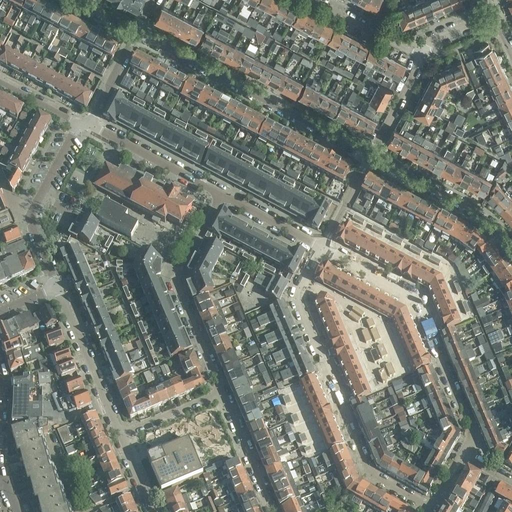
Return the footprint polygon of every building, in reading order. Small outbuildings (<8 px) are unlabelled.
[(15,0),(13,6),(17,9),(17,10),(20,13),(27,0),(15,0)] [(25,21),(29,23),(39,3),(36,1),(35,0),(29,0),(23,12),(28,15),(25,21)] [(130,0),(128,6),(132,9),(132,10),(136,12),(137,11),(143,0),(130,0)] [(259,11),(263,13),(269,0),(258,0),(257,4),(262,6),(259,11)] [(270,10),(274,12),(280,0),(269,0),(263,13),(267,15),(270,10)] [(276,20),(280,22),(289,3),(286,2),(286,1),(284,0),(280,0),(274,12),(278,15),(276,20)] [(369,0),(366,6),(369,7),(370,9),(373,10),(374,10),(375,11),(380,0),(369,0)] [(416,3),(411,5),(418,22),(424,19),(424,18),(427,17),(419,0),(418,0),(416,1),(416,3)] [(419,0),(427,17),(430,16),(431,17),(436,14),(430,0),(419,0)] [(430,0),(436,14),(442,12),(442,11),(445,10),(441,0),(430,0)] [(441,0),(445,10),(448,8),(449,9),(454,7),(451,0),(441,0)] [(36,19),(41,21),(48,7),(47,7),(47,6),(44,4),(43,4),(39,3),(29,23),(27,27),(30,29),(32,25),(36,19)] [(289,3),(280,22),(283,24),(286,19),(291,21),(298,8),(289,3)] [(406,5),(402,7),(409,25),(412,23),(413,24),(418,22),(411,5),(407,7),(406,5)] [(219,10),(226,14),(228,9),(221,6),(219,10)] [(40,33),(45,36),(57,12),(54,10),(54,9),(51,7),(49,8),(48,7),(41,21),(45,24),(40,33)] [(161,24),(165,26),(172,13),(162,7),(155,21),(156,21),(157,23),(160,25),(161,24)] [(409,25),(402,7),(398,9),(399,11),(390,14),(391,15),(390,15),(392,21),(393,21),(393,22),(398,20),(400,26),(403,27),(409,25)] [(294,40),(298,32),(308,13),(300,9),(292,22),(297,25),(290,38),(294,40)] [(214,16),(224,21),(226,16),(216,11),(214,16)] [(56,36),(59,31),(66,17),(65,16),(65,15),(62,13),(60,14),(57,12),(45,36),(44,37),(48,39),(51,33),(56,36)] [(193,23),(186,37),(189,39),(190,40),(193,42),(194,42),(196,42),(203,29),(197,26),(199,22),(198,22),(202,14),(198,12),(192,23),(193,23)] [(174,31),(175,31),(182,18),(172,13),(165,26),(169,28),(170,30),(173,31),(174,31)] [(306,36),(309,31),(317,17),(312,14),(311,15),(308,13),(298,32),(306,36)] [(247,18),(239,14),(237,17),(245,22),(247,18)] [(226,16),(224,21),(233,26),(235,21),(226,16)] [(60,40),(64,42),(75,21),(72,20),(71,18),(68,17),(67,17),(66,17),(59,31),(64,33),(60,40)] [(308,44),(312,46),(325,22),(322,20),(317,17),(309,31),(314,34),(308,44)] [(181,35),(186,37),(193,23),(192,23),(182,18),(175,31),(176,32),(177,33),(180,35),(181,35)] [(3,24),(12,28),(14,24),(6,19),(3,24)] [(71,37),(76,40),(84,26),(83,25),(82,24),(79,23),(78,23),(75,21),(64,42),(68,44),(71,37)] [(325,22),(312,46),(316,48),(321,38),(326,40),(333,27),(325,22)] [(11,29),(0,23),(0,28),(9,33),(11,29)] [(236,27),(243,31),(246,27),(238,23),(236,27)] [(263,33),(263,34),(265,30),(264,30),(266,27),(259,24),(256,30),(263,33)] [(78,49),(82,51),(93,31),(89,29),(89,28),(86,26),(85,27),(84,26),(76,40),(82,43),(78,49)] [(328,53),(331,55),(343,32),(335,27),(328,41),(332,43),(328,53)] [(199,45),(208,50),(215,37),(218,31),(214,29),(211,34),(206,31),(199,45)] [(89,47),(94,49),(101,35),(100,35),(100,34),(97,32),(96,32),(93,31),(82,51),(85,53),(89,47)] [(228,37),(224,35),(218,31),(215,37),(208,50),(218,55),(225,42),(228,37)] [(272,36),(281,40),(283,36),(275,31),(272,36)] [(342,55),(345,50),(352,36),(347,33),(347,34),(343,32),(331,55),(335,57),(337,53),(342,55)] [(92,53),(101,58),(110,40),(107,38),(107,37),(104,36),(102,36),(101,35),(94,49),(92,53)] [(344,62),(348,64),(360,41),(357,39),(357,38),(352,36),(345,50),(349,52),(344,62)] [(110,40),(101,58),(99,60),(103,62),(107,56),(112,59),(119,45),(118,44),(118,43),(115,41),(113,42),(110,40)] [(360,41),(348,64),(352,66),(357,56),(362,59),(369,45),(360,41)] [(218,55),(228,60),(235,47),(225,42),(218,55)] [(290,48),(296,51),(299,46),(293,42),(290,48)] [(481,65),(497,57),(494,51),(493,52),(491,48),(490,49),(488,44),(472,52),(477,61),(478,60),(481,65)] [(363,71),(367,73),(369,69),(369,70),(379,51),(370,46),(363,60),(368,62),(363,71)] [(228,60),(237,65),(244,52),(235,47),(228,60)] [(0,55),(0,64),(5,67),(13,53),(4,48),(0,55)] [(57,55),(61,57),(66,60),(68,55),(59,51),(57,55)] [(376,66),(381,69),(388,56),(388,55),(387,54),(385,53),(383,53),(379,51),(369,70),(369,69),(367,73),(371,76),(376,66)] [(237,65),(247,70),(254,57),(244,52),(237,65)] [(291,56),(298,60),(301,56),(294,52),(291,56)] [(5,67),(14,72),(22,58),(13,53),(5,67)] [(133,75),(137,77),(146,59),(143,57),(143,56),(139,54),(138,55),(137,54),(130,68),(135,70),(133,75)] [(384,77),(387,79),(397,60),(394,59),(393,57),(391,56),(390,56),(388,56),(381,69),(386,72),(384,77)] [(247,70),(257,76),(264,62),(254,57),(247,70)] [(312,62),(303,57),(301,62),(311,67),(312,64),(312,62)] [(481,70),(483,74),(500,66),(499,63),(500,62),(497,57),(481,65),(483,69),(481,70)] [(14,72),(23,76),(31,62),(22,58),(14,72)] [(79,58),(76,63),(80,65),(84,67),(87,62),(79,58)] [(142,74),(147,77),(154,63),(150,60),(149,61),(146,59),(137,77),(140,79),(142,74)] [(397,60),(387,79),(384,85),(390,88),(393,82),(391,81),(394,76),(399,78),(406,65),(397,60)] [(84,68),(93,72),(97,66),(88,61),(84,68)] [(328,61),(326,65),(334,69),(336,65),(328,61)] [(23,76),(32,81),(39,67),(31,62),(23,76)] [(257,76),(266,81),(273,67),(264,62),(257,76)] [(457,62),(451,64),(458,81),(463,79),(464,81),(468,79),(461,62),(458,63),(457,62)] [(149,84),(153,86),(162,68),(159,66),(159,65),(154,63),(147,77),(152,79),(149,84)] [(446,68),(444,69),(451,86),(454,85),(453,83),(458,81),(451,64),(446,67),(446,68)] [(97,66),(93,72),(102,77),(106,71),(97,66)] [(487,77),(489,82),(505,74),(503,69),(502,69),(500,66),(483,74),(485,78),(487,77)] [(32,81),(41,86),(48,72),(39,67),(32,81)] [(74,67),(71,72),(67,80),(75,84),(79,76),(80,77),(83,71),(77,69),(74,67)] [(266,81),(276,86),(283,72),(273,67),(266,81)] [(159,83),(164,85),(171,71),(166,69),(166,70),(162,68),(153,86),(156,88),(159,83)] [(435,72),(432,78),(449,87),(451,86),(444,69),(442,70),(442,68),(436,71),(436,72),(435,72)] [(167,99),(170,95),(169,94),(179,76),(175,75),(176,74),(171,71),(164,85),(168,88),(164,97),(167,99)] [(41,86),(50,91),(57,76),(48,72),(41,86)] [(276,86),(286,91),(293,78),(283,72),(276,86)] [(489,88),(491,92),(509,84),(507,80),(508,80),(505,74),(489,82),(491,87),(489,88)] [(50,91),(59,95),(66,81),(57,76),(50,91)] [(169,94),(170,95),(178,99),(187,81),(186,80),(187,80),(182,77),(182,78),(179,76),(169,94)] [(125,78),(120,87),(129,91),(133,82),(125,78)] [(293,78),(286,91),(295,96),(302,83),(293,78)] [(429,81),(426,87),(443,95),(444,93),(446,94),(448,90),(447,88),(449,87),(432,78),(430,82),(429,81)] [(321,108),(324,110),(339,82),(335,80),(327,95),(323,92),(315,107),(320,109),(321,108)] [(59,95),(68,100),(75,86),(66,81),(59,95)] [(299,97),(307,102),(317,83),(313,81),(311,86),(306,84),(299,97)] [(181,98),(189,102),(198,86),(189,82),(181,98)] [(339,82),(324,110),(332,115),(340,101),(335,99),(341,87),(337,85),(339,83),(339,82)] [(310,104),(315,107),(323,92),(318,90),(321,85),(317,83),(307,102),(311,103),(310,104)] [(371,86),(369,90),(387,100),(392,91),(379,84),(376,89),(371,86)] [(495,95),(497,100),(511,92),(511,88),(511,86),(510,87),(509,84),(491,92),(493,96),(495,95)] [(68,100),(76,105),(84,91),(75,86),(68,100)] [(189,102),(198,107),(206,91),(198,86),(189,102)] [(424,93),(423,96),(440,105),(441,101),(440,101),(443,95),(426,87),(423,92),(424,93)] [(350,107),(353,102),(356,96),(360,90),(356,88),(352,96),(351,95),(346,105),(341,102),(334,116),(343,120),(350,107)] [(104,118),(115,124),(126,102),(119,98),(122,92),(118,90),(104,118)] [(387,100),(369,90),(367,94),(372,96),(369,101),(383,108),(387,100)] [(84,91),(76,105),(85,109),(93,95),(84,91)] [(198,107),(206,111),(215,95),(206,91),(198,107)] [(498,105),(500,109),(511,103),(511,92),(497,100),(500,104),(498,105)] [(206,111),(215,116),(223,100),(215,95),(206,111)] [(0,105),(0,111),(7,115),(14,101),(5,96),(0,105)] [(420,98),(417,104),(433,112),(435,109),(437,109),(440,105),(423,96),(421,99),(420,98)] [(474,100),(478,109),(484,106),(480,98),(474,100)] [(215,116),(223,120),(232,104),(223,100),(215,116)] [(14,101),(7,115),(17,120),(24,106),(14,101)] [(122,124),(127,126),(135,110),(125,105),(127,102),(126,102),(115,124),(116,123),(121,125),(122,124)] [(504,112),(506,117),(511,114),(511,103),(500,109),(502,113),(504,112)] [(223,120),(232,125),(240,109),(232,104),(223,120)] [(433,112),(417,104),(414,109),(415,110),(413,113),(430,122),(432,119),(430,118),(433,112)] [(162,109),(170,113),(172,109),(164,105),(162,109)] [(483,118),(484,117),(488,115),(484,106),(478,109),(483,118)] [(351,125),(352,125),(359,112),(350,107),(343,120),(347,122),(347,124),(349,125),(351,125)] [(370,111),(360,130),(369,134),(376,121),(372,118),(374,113),(376,114),(377,111),(372,108),(371,111),(370,111)] [(232,125),(240,129),(248,113),(240,109),(232,125)] [(357,128),(360,130),(370,111),(367,109),(364,114),(359,112),(352,125),(353,125),(353,127),(355,128),(357,128)] [(131,131),(136,133),(146,116),(135,110),(127,126),(131,129),(131,131)] [(171,116),(180,121),(182,116),(173,112),(171,116)] [(188,122),(189,123),(191,120),(190,119),(192,116),(185,112),(182,116),(180,121),(187,124),(188,122)] [(37,113),(32,122),(46,130),(51,121),(37,113)] [(240,129),(249,133),(257,118),(248,113),(240,129)] [(458,114),(453,122),(456,124),(460,126),(465,117),(458,114)] [(143,135),(147,137),(156,121),(146,116),(136,133),(141,136),(143,135)] [(192,118),(191,120),(189,123),(198,128),(200,122),(192,118)] [(257,118),(249,133),(257,138),(265,122),(257,118)] [(449,120),(444,129),(450,132),(451,133),(456,124),(453,122),(449,120)] [(152,142),(157,144),(166,127),(156,121),(147,137),(152,140),(152,142)] [(32,122),(28,131),(42,139),(46,130),(32,122)] [(259,139),(267,143),(275,127),(267,123),(259,139)] [(211,135),(214,136),(216,133),(213,131),(203,126),(201,129),(211,135)] [(393,146),(396,148),(406,130),(407,128),(403,126),(400,133),(394,130),(387,143),(388,144),(389,146),(391,147),(393,146)] [(164,146),(168,148),(177,132),(166,127),(157,144),(162,147),(164,146)] [(267,143),(276,148),(284,132),(275,127),(267,143)] [(405,154),(405,153),(412,139),(415,134),(406,130),(396,148),(398,149),(398,150),(405,154)] [(28,131),(23,140),(37,148),(42,139),(28,131)] [(173,153),(178,156),(187,138),(177,132),(168,148),(173,151),(173,153)] [(276,148),(284,152),(292,136),(284,132),(276,148)] [(217,138),(223,141),(225,137),(219,135),(216,133),(214,136),(217,138)] [(413,157),(414,157),(421,144),(416,141),(419,135),(416,133),(415,134),(412,139),(405,153),(408,154),(409,156),(411,157),(413,157)] [(482,134),(476,137),(478,141),(477,141),(479,142),(483,144),(487,143),(482,134)] [(284,152),(292,157),(301,141),(292,136),(284,152)] [(185,157),(189,159),(198,144),(187,138),(178,156),(183,158),(185,157)] [(23,140),(18,149),(32,156),(37,148),(23,140)] [(419,160),(423,162),(433,142),(430,140),(426,147),(421,144),(414,157),(415,158),(415,160),(418,161),(419,160)] [(292,157),(301,161),(309,145),(301,141),(292,157)] [(430,166),(431,167),(438,153),(433,151),(437,144),(433,142),(423,162),(426,164),(426,165),(429,167),(430,166)] [(198,144),(189,159),(194,162),(194,164),(199,167),(209,149),(198,144)] [(499,144),(494,147),(495,149),(498,156),(500,155),(504,153),(499,144)] [(301,161),(309,165),(318,150),(309,145),(301,161)] [(440,171),(452,148),(453,147),(449,145),(447,149),(443,156),(438,153),(431,167),(432,167),(433,169),(435,170),(437,170),(440,171)] [(473,150),(482,155),(485,150),(476,145),(473,150)] [(241,146),(240,150),(245,152),(248,154),(249,152),(246,150),(247,149),(241,146)] [(448,175),(449,176),(456,163),(451,160),(456,150),(452,148),(440,171),(443,173),(444,175),(446,176),(448,175)] [(18,149),(13,158),(27,165),(32,156),(18,149)] [(309,165),(318,170),(326,154),(318,150),(309,165)] [(210,170),(214,173),(223,157),(212,151),(202,168),(208,171),(210,170)] [(250,155),(258,160),(260,156),(252,152),(250,155)] [(318,170),(326,174),(334,159),(335,159),(335,158),(328,154),(328,155),(326,154),(318,170)] [(219,177),(224,180),(233,162),(223,157),(214,173),(218,175),(219,177)] [(27,165),(13,158),(9,167),(23,174),(27,165)] [(457,181),(466,165),(468,160),(465,158),(461,165),(456,163),(449,176),(450,177),(450,178),(453,179),(454,179),(457,181)] [(326,174),(334,179),(343,163),(335,159),(334,159),(326,174)] [(502,166),(506,172),(507,171),(511,177),(511,175),(511,170),(504,161),(502,166)] [(231,181),(235,184),(243,168),(233,162),(224,180),(229,182),(231,181)] [(343,163),(334,179),(343,183),(351,168),(343,163)] [(465,184),(466,185),(473,172),(468,169),(469,167),(466,165),(457,181),(460,182),(461,184),(463,185),(465,184)] [(158,225),(160,221),(165,223),(167,220),(180,227),(192,204),(172,193),(121,167),(118,173),(106,166),(95,186),(154,218),(152,221),(158,225)] [(500,176),(506,172),(502,166),(500,169),(497,171),(500,176)] [(239,188),(245,191),(254,173),(243,168),(235,184),(239,186),(239,188)] [(472,188),(475,190),(486,170),(482,168),(478,175),(473,172),(466,185),(467,186),(468,187),(470,188),(472,188)] [(8,169),(6,173),(13,176),(8,185),(11,191),(13,192),(22,176),(8,169)] [(486,170),(475,190),(478,191),(479,193),(481,194),(483,194),(484,195),(491,181),(485,178),(489,171),(486,170)] [(252,192),(256,195),(264,179),(254,173),(245,191),(250,194),(252,192)] [(363,200),(367,202),(378,182),(374,180),(374,178),(371,177),(370,177),(369,177),(361,191),(367,194),(363,200)] [(260,199),(265,202),(275,184),(264,179),(256,195),(260,197),(260,199)] [(374,197),(379,200),(387,186),(386,186),(385,185),(383,183),(381,184),(378,182),(367,202),(364,207),(368,209),(371,204),(374,197)] [(490,200),(492,202),(506,189),(503,186),(501,187),(496,182),(489,189),(490,189),(489,189),(491,191),(485,197),(489,201),(490,200)] [(272,203),(277,206),(285,190),(275,184),(265,202),(271,205),(272,203)] [(381,209),(385,211),(395,191),(392,189),(391,188),(389,186),(388,187),(387,186),(379,200),(384,203),(381,209)] [(320,192),(325,195),(328,190),(323,187),(320,192)] [(494,205),(498,210),(511,197),(508,194),(509,192),(506,189),(492,202),(495,205),(494,205)] [(281,210),(286,213),(296,195),(285,190),(277,206),(281,208),(281,210)] [(328,190),(325,195),(334,200),(337,195),(328,190)] [(392,207),(397,210),(404,196),(403,195),(403,194),(400,192),(399,193),(395,191),(385,211),(388,213),(392,207)] [(293,215),(298,217),(306,201),(296,195),(286,213),(291,216),(293,215)] [(399,225),(400,225),(413,200),(409,198),(409,197),(406,196),(405,196),(404,196),(397,210),(402,212),(399,219),(401,220),(399,225)] [(503,214),(506,216),(511,210),(511,198),(511,197),(498,210),(502,214),(503,214)] [(409,216),(414,219),(422,205),(421,204),(421,203),(418,202),(417,202),(413,200),(400,225),(403,227),(406,222),(409,216)] [(306,225),(318,203),(317,203),(316,206),(306,201),(298,217),(302,219),(302,221),(306,224),(306,225)] [(318,203),(306,225),(318,231),(332,203),(328,201),(325,207),(318,203)] [(96,220),(131,239),(138,226),(125,219),(128,215),(105,203),(96,220)] [(352,209),(361,214),(363,209),(354,205),(352,209)] [(422,205),(414,219),(420,222),(416,228),(414,233),(417,235),(420,230),(431,210),(427,208),(427,206),(424,205),(423,205),(422,205)] [(212,234),(219,238),(231,216),(220,210),(205,238),(209,240),(212,234)] [(434,211),(431,210),(420,230),(424,232),(427,225),(432,228),(440,214),(438,214),(438,212),(435,211),(434,211)] [(0,233),(16,227),(16,226),(14,223),(15,222),(14,222),(11,216),(11,215),(10,212),(10,211),(9,211),(1,215),(0,214),(0,233)] [(433,230),(442,235),(450,219),(442,214),(433,230)] [(79,222),(76,226),(94,235),(99,227),(79,216),(77,220),(79,222)] [(222,236),(231,241),(240,225),(236,223),(235,220),(231,218),(232,217),(231,216),(219,238),(220,239),(222,236)] [(442,235),(451,239),(459,224),(450,219),(442,235)] [(389,229),(388,229),(396,233),(398,228),(391,224),(389,229)] [(451,239),(458,243),(468,228),(459,224),(451,239)] [(231,241),(242,246),(251,229),(246,226),(244,227),(240,225),(231,241)] [(343,225),(335,240),(345,246),(353,230),(343,225)] [(94,235),(76,226),(74,230),(72,229),(69,236),(76,240),(77,238),(89,244),(94,235)] [(458,243),(465,249),(476,235),(468,228),(458,243)] [(2,234),(7,245),(20,239),(20,237),(20,236),(19,234),(18,233),(16,229),(2,234)] [(242,246),(252,252),(261,236),(256,234),(256,231),(251,229),(242,246)] [(353,230),(345,246),(355,251),(363,235),(353,230)] [(363,235),(355,251),(364,256),(372,240),(363,235)] [(474,255),(477,251),(484,241),(476,235),(465,249),(474,255)] [(252,252),(263,257),(272,240),(267,237),(265,238),(261,236),(252,252)] [(203,245),(201,250),(219,259),(224,250),(204,240),(202,244),(203,245)] [(263,257),(273,263),(282,247),(277,245),(277,242),(272,240),(263,257)] [(372,240),(364,256),(374,261),(382,245),(372,240)] [(477,251),(482,258),(496,248),(492,241),(488,244),(484,241),(477,251)] [(428,249),(432,251),(435,247),(427,243),(425,247),(428,249)] [(17,259),(24,275),(35,271),(25,248),(21,250),(19,245),(7,250),(7,249),(6,249),(5,245),(0,247),(0,248),(1,251),(1,253),(2,258),(4,264),(17,259)] [(382,245),(374,261),(383,266),(392,250),(382,245)] [(65,261),(66,264),(82,258),(77,247),(61,254),(64,261),(65,261)] [(281,271),(282,271),(294,249),(293,249),(292,250),(288,248),(286,249),(282,247),(273,263),(283,268),(281,271)] [(484,262),(487,266),(502,256),(496,248),(482,258),(478,261),(481,265),(484,262)] [(294,249),(282,271),(289,275),(286,281),(290,283),(305,255),(294,249)] [(133,269),(141,288),(162,279),(161,277),(161,264),(163,261),(144,250),(133,269)] [(197,254),(195,258),(214,268),(219,259),(201,250),(199,254),(197,254)] [(392,250),(383,266),(393,271),(401,255),(392,250)] [(453,263),(454,264),(457,259),(452,254),(448,259),(453,263)] [(401,255),(393,271),(403,276),(411,260),(401,255)] [(492,273),(493,274),(507,263),(502,256),(487,266),(483,269),(488,276),(492,273)] [(66,264),(71,274),(86,268),(82,258),(66,264)] [(187,273),(186,278),(211,279),(211,275),(214,268),(195,258),(187,273)] [(454,264),(456,269),(462,265),(458,258),(457,259),(454,264)] [(23,275),(24,275),(17,259),(4,264),(5,268),(6,267),(12,280),(23,276),(23,275)] [(411,260),(403,276),(412,281),(420,266),(411,260)] [(493,285),(498,282),(511,271),(511,270),(507,263),(493,274),(496,278),(491,282),(493,285)] [(322,265),(314,280),(324,285),(332,270),(322,265)] [(456,269),(459,274),(466,271),(462,265),(456,269)] [(420,266),(412,281),(422,286),(430,271),(420,266)] [(5,268),(0,269),(0,285),(12,280),(6,267),(5,268)] [(71,274),(75,285),(90,278),(86,268),(71,274)] [(332,270),(324,285),(334,290),(342,275),(332,270)] [(430,271),(422,286),(428,289),(444,282),(442,277),(430,271)] [(459,274),(463,282),(468,279),(470,278),(466,271),(459,274)] [(499,292),(503,289),(504,289),(511,283),(511,271),(498,282),(494,285),(499,292)] [(342,275),(334,290),(343,295),(351,280),(342,275)] [(258,276),(256,280),(284,294),(288,285),(275,278),(272,283),(258,276)] [(90,278),(75,285),(74,285),(78,296),(95,289),(90,278)] [(211,279),(186,278),(186,283),(193,300),(213,292),(210,284),(211,279)] [(141,288),(145,297),(164,289),(162,284),(163,283),(162,279),(141,288)] [(460,283),(464,291),(470,289),(472,288),(468,279),(463,282),(460,283)] [(284,294),(256,280),(254,284),(268,291),(265,296),(279,303),(284,294)] [(351,280),(343,295),(353,301),(361,285),(351,280)] [(444,282),(428,289),(432,299),(448,292),(444,282)] [(499,292),(504,299),(511,296),(511,283),(504,289),(503,289),(499,292)] [(361,285),(353,301),(362,306),(370,290),(361,285)] [(145,297),(149,305),(169,297),(168,293),(166,293),(164,289),(145,297)] [(370,290),(362,306),(372,311),(380,295),(370,290)] [(84,309),(85,309),(100,302),(96,292),(79,298),(84,309)] [(448,292),(432,299),(436,309),(453,302),(448,292)] [(470,297),(474,305),(478,303),(480,301),(477,294),(470,297)] [(380,295),(372,311),(381,315),(389,300),(380,295)] [(194,302),(198,311),(212,305),(208,296),(194,302)] [(319,296),(315,304),(318,313),(334,306),(334,305),(334,304),(319,296)] [(504,310),(508,308),(511,306),(511,296),(504,299),(506,304),(503,306),(504,310)] [(149,305),(153,314),(171,306),(169,302),(171,300),(169,297),(149,305)] [(474,305),(476,311),(482,309),(489,305),(486,299),(480,301),(478,303),(474,305)] [(389,300),(381,315),(390,320),(398,305),(389,300)] [(85,309),(89,319),(105,312),(100,302),(85,309)] [(453,302),(436,309),(441,319),(457,312),(453,302)] [(198,311),(201,319),(221,311),(217,303),(212,305),(198,311)] [(250,323),(252,327),(287,312),(283,303),(269,309),(271,314),(250,323)] [(233,306),(236,314),(241,312),(240,309),(237,304),(233,306)] [(398,305),(390,320),(393,321),(394,325),(410,318),(406,309),(398,305)] [(153,314),(156,323),(177,314),(175,311),(173,311),(171,306),(153,314)] [(334,306),(318,313),(322,322),(338,315),(334,306)] [(40,314),(34,316),(38,325),(44,322),(46,328),(57,324),(51,309),(49,309),(45,310),(45,311),(40,313),(40,314)] [(476,311),(480,320),(486,317),(482,309),(476,311)] [(201,319),(205,328),(224,319),(221,311),(201,319)] [(105,312),(89,319),(94,329),(109,323),(105,312)] [(241,312),(236,314),(240,322),(244,320),(241,312)] [(275,323),(277,327),(291,321),(287,312),(252,327),(254,332),(275,323)] [(457,312),(441,319),(445,329),(461,323),(457,312)] [(156,323),(160,332),(179,324),(177,320),(178,318),(177,314),(156,323)] [(338,315),(322,322),(326,331),(342,325),(338,315)] [(2,345),(18,339),(22,337),(22,336),(39,329),(36,323),(33,325),(29,317),(6,327),(6,326),(0,328),(0,339),(2,345)] [(486,317),(480,320),(483,327),(489,324),(486,317)] [(410,318),(394,325),(398,334),(414,328),(410,318)] [(208,336),(222,330),(228,327),(224,319),(205,328),(208,336)] [(264,338),(266,342),(295,330),(291,321),(277,327),(279,332),(264,338)] [(93,330),(97,340),(113,333),(109,323),(94,329),(93,330)] [(160,332),(164,341),(184,332),(183,329),(181,329),(179,324),(160,332)] [(342,325),(326,331),(330,341),(346,334),(342,325)] [(490,327),(484,329),(486,335),(493,333),(490,327)] [(414,328),(398,334),(402,344),(418,337),(414,328)] [(248,329),(243,331),(247,339),(251,337),(248,329)] [(282,340),(285,346),(300,339),(296,329),(295,330),(266,342),(268,347),(282,340)] [(440,335),(443,343),(462,336),(461,331),(456,333),(454,329),(440,335)] [(208,336),(212,344),(226,338),(222,330),(208,336)] [(59,331),(44,338),(49,349),(64,342),(63,341),(64,340),(62,336),(61,336),(59,331)] [(164,341),(168,350),(188,341),(184,332),(164,341)] [(487,337),(491,346),(501,341),(497,333),(487,337)] [(346,334),(330,341),(334,351),(350,344),(346,334)] [(103,354),(104,353),(119,346),(115,336),(98,343),(103,354)] [(443,343),(447,352),(461,346),(459,342),(464,340),(462,336),(443,343)] [(418,337),(402,344),(406,353),(422,346),(418,337)] [(212,344),(215,352),(229,346),(226,338),(212,344)] [(20,346),(18,339),(2,345),(2,346),(1,348),(3,351),(5,352),(6,356),(27,350),(25,344),(20,346)] [(272,357),(274,361),(303,349),(304,348),(300,339),(285,346),(287,351),(272,357)] [(188,341),(168,350),(172,359),(192,350),(188,341)] [(350,344),(334,351),(338,361),(354,354),(350,344)] [(500,344),(492,347),(495,355),(503,352),(500,344)] [(255,345),(250,347),(250,348),(247,349),(251,357),(258,354),(255,345)] [(480,348),(484,356),(491,353),(488,345),(480,348)] [(41,346),(6,357),(11,373),(14,372),(15,374),(27,370),(25,365),(38,361),(39,365),(41,364),(43,370),(33,372),(34,377),(49,376),(54,375),(47,363),(41,346)] [(104,353),(108,363),(123,357),(119,346),(104,353)] [(215,352),(219,361),(233,355),(229,346),(215,352)] [(422,346),(406,353),(410,362),(426,356),(422,346)] [(447,352),(450,360),(471,351),(469,347),(463,350),(461,346),(447,352)] [(290,359),(292,364),(306,358),(303,349),(274,361),(276,365),(290,359)] [(52,357),(57,367),(72,361),(70,356),(71,356),(69,352),(68,352),(67,350),(52,357)] [(454,368),(468,363),(475,360),(471,351),(450,360),(454,368)] [(222,369),(223,371),(237,365),(235,359),(241,357),(239,352),(233,355),(219,361),(222,369)] [(491,353),(484,356),(486,363),(494,360),(491,353)] [(179,360),(183,368),(197,362),(193,354),(179,360)] [(354,354),(338,361),(339,363),(343,371),(359,364),(354,354)] [(502,355),(496,357),(499,366),(505,363),(502,355)] [(255,358),(258,366),(263,364),(259,356),(255,358)] [(426,356),(410,362),(415,374),(431,367),(426,356)] [(108,363),(112,374),(128,367),(123,357),(108,363)] [(282,379),(310,367),(306,358),(292,364),(294,368),(273,377),(275,381),(282,379)] [(72,361),(57,367),(61,378),(76,372),(76,370),(75,366),(74,366),(72,361)] [(492,361),(487,363),(491,371),(495,370),(492,361)] [(186,377),(190,375),(201,371),(197,362),(183,368),(186,377)] [(237,365),(223,371),(227,380),(245,372),(242,363),(237,365)] [(454,368),(457,377),(472,371),(468,363),(454,368)] [(359,364),(343,371),(343,373),(347,381),(363,374),(359,364)] [(128,367),(112,374),(114,377),(113,378),(116,385),(132,378),(128,367)] [(310,367),(282,379),(284,383),(298,377),(300,382),(314,376),(310,367)] [(413,381),(415,385),(435,377),(431,368),(417,374),(419,379),(413,381)] [(190,375),(193,382),(197,380),(201,389),(207,386),(201,371),(190,375)] [(457,377),(461,385),(475,379),(472,371),(457,377)] [(227,380),(230,388),(249,380),(245,372),(227,380)] [(262,375),(265,383),(270,381),(269,378),(266,372),(262,375)] [(508,372),(503,374),(507,382),(511,380),(508,372)] [(363,374),(347,381),(351,391),(367,384),(363,374)] [(12,379),(14,391),(26,390),(26,392),(33,393),(40,392),(40,396),(43,396),(51,395),(49,376),(34,377),(13,379),(12,379)] [(418,394),(424,391),(439,385),(435,377),(415,385),(418,394)] [(316,378),(300,385),(304,394),(320,387),(316,378)] [(58,397),(58,401),(76,394),(84,390),(83,389),(84,388),(82,384),(79,379),(65,385),(68,393),(58,397)] [(189,379),(180,383),(185,395),(201,389),(197,380),(193,382),(190,383),(189,379)] [(464,394),(483,386),(485,385),(483,380),(477,383),(475,379),(461,385),(464,394)] [(117,386),(120,395),(135,389),(131,380),(117,386)] [(230,388),(234,396),(248,390),(252,389),(249,380),(230,388)] [(179,381),(171,385),(177,399),(185,395),(180,383),(179,381)] [(392,383),(396,392),(402,390),(399,382),(397,383),(396,381),(392,383)] [(367,384),(351,391),(355,401),(371,394),(367,384)] [(171,385),(163,388),(169,403),(177,399),(171,385)] [(424,391),(428,400),(442,394),(439,385),(424,391)] [(464,394),(468,402),(482,396),(480,392),(484,390),(483,386),(464,394)] [(153,389),(154,392),(160,406),(169,403),(163,388),(159,390),(158,387),(153,389)] [(320,387),(304,394),(307,403),(323,397),(320,387)] [(275,388),(270,390),(274,398),(279,396),(275,388)] [(124,403),(134,399),(138,398),(135,389),(120,395),(124,403)] [(12,423),(13,423),(35,425),(42,426),(43,396),(40,396),(40,392),(33,393),(26,392),(26,390),(14,391),(14,392),(14,395),(14,401),(13,405),(13,407),(13,413),(13,417),(12,423)] [(234,396),(237,404),(251,399),(251,398),(248,390),(234,396)] [(154,392),(146,395),(152,410),(160,406),(154,392)] [(76,394),(58,401),(58,403),(60,402),(64,411),(69,413),(77,410),(77,411),(91,405),(86,393),(77,396),(76,394)] [(428,400),(432,408),(446,402),(442,394),(428,400)] [(146,402),(137,406),(133,407),(137,416),(152,410),(146,395),(143,397),(146,402)] [(237,404),(241,413),(260,405),(256,396),(251,398),(251,399),(237,404)] [(323,397),(307,403),(311,413),(327,406),(323,397)] [(390,399),(394,407),(399,405),(395,397),(390,399)] [(274,408),(276,408),(280,406),(279,402),(277,398),(271,401),(273,405),(274,408)] [(469,404),(472,412),(493,403),(491,399),(485,402),(483,398),(469,404)] [(134,399),(124,403),(130,419),(137,416),(133,407),(137,406),(134,399)] [(350,406),(354,414),(374,406),(372,402),(367,404),(365,400),(350,406)] [(472,412),(476,420),(490,414),(488,410),(495,408),(493,403),(472,412)] [(430,421),(436,419),(450,412),(446,404),(432,410),(427,413),(430,421)] [(241,413),(244,421),(258,415),(263,413),(260,405),(241,413)] [(276,408),(279,416),(284,414),(282,410),(280,406),(276,408)] [(327,406),(311,413),(316,423),(332,416),(327,406)] [(354,414),(358,423),(372,417),(370,412),(376,410),(374,406),(354,414)] [(397,415),(397,416),(398,415),(398,414),(402,412),(400,406),(393,409),(396,416),(397,415)] [(397,416),(401,424),(406,422),(403,413),(402,412),(398,414),(398,415),(397,416)] [(436,419),(440,427),(454,421),(450,412),(436,419)] [(476,420),(479,429),(499,420),(495,412),(490,414),(476,420)] [(80,426),(82,431),(85,430),(85,429),(99,423),(95,415),(81,421),(83,425),(80,426)] [(244,421),(248,429),(262,423),(258,415),(244,421)] [(332,416),(316,423),(320,432),(336,426),(332,416)] [(361,431),(375,425),(382,422),(380,418),(373,420),(372,417),(358,423),(361,431)] [(479,429),(483,437),(497,431),(495,427),(500,425),(499,420),(479,429)] [(440,427),(443,435),(457,429),(454,421),(440,427)] [(402,434),(404,433),(409,430),(406,422),(401,424),(398,425),(402,434)] [(87,434),(88,438),(102,432),(99,423),(85,430),(82,431),(76,433),(79,438),(87,434)] [(251,438),(252,440),(266,434),(262,423),(248,429),(251,438)] [(35,426),(15,431),(11,432),(14,442),(14,443),(15,442),(17,452),(17,453),(21,451),(23,460),(21,460),(22,461),(24,470),(24,471),(25,471),(27,480),(27,481),(31,480),(34,488),(32,489),(32,490),(32,489),(35,499),(34,499),(34,500),(39,498),(41,507),(39,507),(39,508),(40,508),(40,511),(67,511),(67,510),(65,511),(60,492),(57,492),(52,473),(50,474),(42,445),(40,445),(37,436),(43,435),(43,436),(48,435),(48,434),(48,427),(42,426),(35,425),(35,426)] [(286,436),(287,435),(292,433),(288,425),(284,427),(286,432),(285,432),(286,436)] [(361,431),(365,439),(379,433),(375,425),(361,431)] [(336,426),(320,432),(324,442),(340,435),(336,426)] [(57,431),(61,440),(70,436),(66,427),(57,431)] [(443,435),(442,437),(455,445),(460,436),(457,429),(443,435)] [(483,437),(486,445),(505,437),(507,436),(506,432),(499,435),(497,431),(483,437)] [(82,445),(84,449),(106,440),(102,432),(88,438),(90,441),(82,445)] [(266,434),(252,440),(256,448),(276,440),(273,432),(267,434),(266,434)] [(292,433),(287,435),(291,444),(295,442),(292,433)] [(365,439),(368,447),(389,439),(387,435),(381,437),(379,433),(365,439)] [(408,443),(413,446),(418,449),(418,448),(421,450),(423,446),(420,444),(417,442),(418,440),(415,438),(416,437),(416,436),(411,433),(412,436),(410,440),(408,443)] [(340,435),(324,442),(328,451),(344,444),(340,435)] [(70,436),(61,440),(64,446),(73,442),(70,436)] [(442,437),(438,445),(451,452),(455,445),(442,437)] [(486,445),(490,454),(506,448),(503,446),(502,444),(507,442),(505,437),(486,445)] [(368,447),(372,456),(386,450),(384,446),(391,443),(389,439),(368,447)] [(94,450),(95,454),(109,448),(106,440),(84,449),(86,454),(94,450)] [(256,448),(259,457),(280,449),(276,440),(256,448)] [(409,447),(412,449),(413,446),(408,443),(410,440),(401,444),(402,446),(404,444),(409,447)] [(204,476),(189,442),(148,459),(150,466),(162,494),(204,476)] [(438,445),(433,453),(446,460),(451,452),(438,445)] [(65,450),(68,456),(77,452),(75,446),(65,450)] [(329,453),(333,461),(348,455),(344,446),(329,453)] [(91,466),(99,463),(113,457),(109,448),(95,454),(97,458),(89,461),(91,466)] [(506,448),(490,454),(491,456),(501,462),(508,448),(506,448)] [(259,457),(263,466),(288,455),(287,451),(282,453),(280,449),(259,457)] [(377,468),(379,469),(387,454),(386,450),(372,456),(377,468)] [(433,453),(429,460),(442,468),(446,460),(433,453)] [(379,469),(387,473),(394,460),(388,456),(387,454),(379,469)] [(263,466),(266,474),(281,468),(280,467),(279,464),(290,459),(288,455),(263,466)] [(335,466),(336,470),(352,463),(348,455),(333,461),(326,464),(328,469),(335,466)] [(71,464),(65,457),(61,461),(67,468),(71,464)] [(99,463),(102,471),(116,465),(113,457),(99,463)] [(308,462),(312,470),(317,468),(314,460),(308,462)] [(387,473),(395,478),(403,465),(394,460),(387,473)] [(424,468),(429,471),(437,476),(442,468),(429,460),(424,468)] [(224,478),(228,476),(243,470),(239,462),(225,468),(226,472),(222,473),(224,478)] [(223,467),(221,463),(212,466),(213,468),(205,471),(206,474),(223,467)] [(332,476),(334,480),(355,472),(352,463),(336,470),(338,474),(332,476)] [(102,471),(106,479),(120,473),(116,465),(102,471)] [(266,474),(270,482),(284,476),(284,475),(290,472),(287,465),(280,467),(281,468),(266,474)] [(404,465),(403,465),(395,478),(404,483),(412,470),(404,465)] [(308,466),(303,468),(306,476),(310,475),(311,474),(308,466)] [(467,466),(462,474),(477,482),(481,474),(467,466)] [(317,468),(312,470),(315,478),(321,476),(317,468)] [(227,486),(228,486),(246,479),(243,470),(228,476),(230,481),(226,482),(227,486)] [(404,483),(412,488),(418,479),(420,475),(412,470),(404,483)] [(429,471),(423,482),(421,485),(429,490),(437,476),(429,471)] [(337,489),(343,486),(359,480),(355,472),(334,480),(337,489)] [(120,473),(106,479),(109,488),(124,482),(120,473)] [(462,474),(458,482),(472,490),(477,482),(462,474)] [(270,482),(273,490),(287,484),(284,476),(270,482)] [(482,485),(487,488),(491,480),(487,478),(482,485)] [(80,483),(84,489),(92,485),(89,479),(80,483)] [(228,486),(232,494),(249,487),(246,479),(228,486)] [(418,479),(412,488),(426,496),(429,490),(421,485),(423,482),(418,479)] [(196,483),(200,490),(205,488),(202,480),(196,483)] [(347,495),(354,499),(363,483),(359,482),(359,480),(343,486),(347,495)] [(276,498),(296,490),(293,481),(287,484),(273,490),(276,498)] [(124,482),(98,493),(100,498),(109,494),(111,499),(128,492),(124,482)] [(458,482),(453,489),(468,498),(470,494),(480,500),(482,496),(477,493),(472,490),(458,482)] [(495,496),(507,502),(511,492),(511,491),(495,482),(492,488),(498,491),(495,496)] [(307,485),(311,494),(316,492),(312,483),(307,485)] [(360,507),(362,503),(371,488),(363,483),(354,499),(352,503),(360,507)] [(205,486),(208,494),(213,491),(211,484),(205,486)] [(232,494),(235,503),(253,495),(249,487),(232,494)] [(93,495),(89,488),(84,490),(88,498),(93,495)] [(208,495),(205,488),(200,490),(203,497),(208,495)] [(362,503),(370,507),(378,492),(371,488),(362,503)] [(453,489),(449,497),(463,505),(468,498),(453,489)] [(163,496),(167,505),(181,499),(177,490),(163,496)] [(296,490),(276,498),(280,507),(294,501),(292,496),(297,494),(296,490)] [(85,499),(84,492),(72,495),(74,502),(85,499)] [(210,494),(214,502),(219,500),(217,496),(215,492),(210,494)] [(370,507),(378,511),(386,497),(378,492),(370,507)] [(95,506),(102,503),(100,498),(98,493),(92,496),(89,498),(95,506)] [(315,499),(316,502),(321,500),(319,496),(318,493),(313,495),(315,499)] [(484,503),(489,506),(495,496),(489,493),(484,503)] [(240,505),(242,509),(256,503),(253,495),(235,503),(237,507),(240,505)] [(167,505),(169,511),(172,511),(189,505),(186,496),(181,499),(167,505)] [(378,511),(387,511),(394,501),(386,497),(378,511)] [(449,497),(444,505),(456,511),(459,511),(463,505),(449,497)] [(120,511),(134,506),(130,498),(116,504),(118,508),(112,510),(112,511),(120,511)] [(220,500),(219,500),(214,502),(216,508),(223,506),(220,500)] [(281,508),(282,511),(295,511),(304,508),(300,500),(281,508)] [(321,500),(316,502),(320,511),(325,509),(321,500)] [(470,505),(476,509),(477,506),(479,503),(473,500),(470,505)] [(387,511),(405,511),(408,509),(394,501),(387,511)] [(238,511),(259,511),(260,511),(256,503),(242,509),(238,511)] [(511,511),(511,507),(504,503),(499,511),(498,511),(511,511)]
